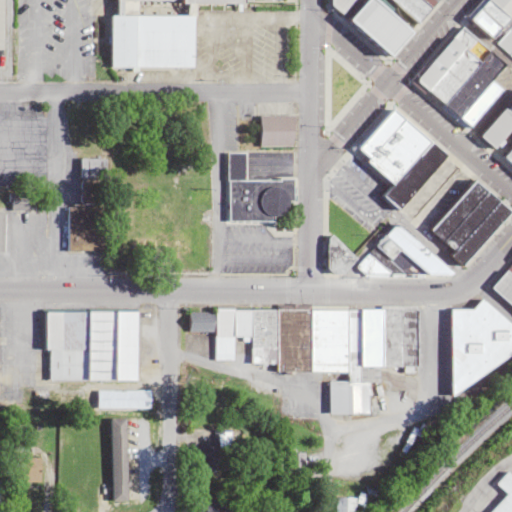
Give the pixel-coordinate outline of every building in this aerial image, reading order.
[(352,0),(326,0),(326,1),(341,14),(352,0)] [(375,0),(363,0),(348,19),(390,56),(411,32),(375,0)] [(390,0),(417,23),(436,0),(390,0)] [(511,59),(511,0),(482,0),(467,17),(511,59)] [(192,14),(109,13),(109,67),(192,67),(192,14)] [(469,127),(501,90),(491,81),(505,65),(460,26),(414,80),(469,127)] [(511,167),(511,99),(478,138),(511,167)] [(397,210),(445,154),(390,107),(352,152),(389,184),(380,195),(397,210)] [(257,114),(257,147),(292,147),(292,114),(257,114)] [(291,178),(244,179),(243,152),(225,152),(227,222),(292,220),(291,178)] [(65,250),(102,250),(102,158),(78,158),(78,205),(65,205),(65,250)] [(428,229),(412,215),(400,229),(394,223),(356,264),(376,283),(387,270),(398,280),(407,270),(413,275),(422,265),(440,281),(457,263),(460,266),(510,212),(474,179),(428,229)] [(118,249),(195,253),(196,220),(158,219),(158,228),(147,227),(148,209),(120,208),(118,249)] [(511,260),(488,287),(511,308),(511,260)] [(448,307),(448,392),(473,392),(473,361),(511,361),(511,326),(497,326),(497,307),(448,307)] [(416,309),(212,308),(212,311),(186,311),(186,330),(213,330),(213,359),(232,359),(232,337),(249,337),(249,363),(275,363),(275,371),(345,371),(345,380),(327,380),(327,414),(366,414),(366,380),(376,380),(376,367),(416,367),(416,309)] [(45,380),(134,380),(134,311),(45,312),(45,380)] [(147,390),(95,390),(96,408),(147,407),(147,390)] [(109,418),(109,500),(125,500),(125,418),(109,418)] [(196,470),(226,470),(226,443),(196,443),(196,470)] [(94,484),(94,457),(75,457),(75,449),(61,449),(61,484),(94,484)] [(504,494),(487,511),(511,511),(511,477),(505,471),(493,484),(504,494)] [(332,511),(352,511),(353,497),(332,497),(332,511)] [(231,511),(232,499),(199,499),(198,511),(231,511)]
